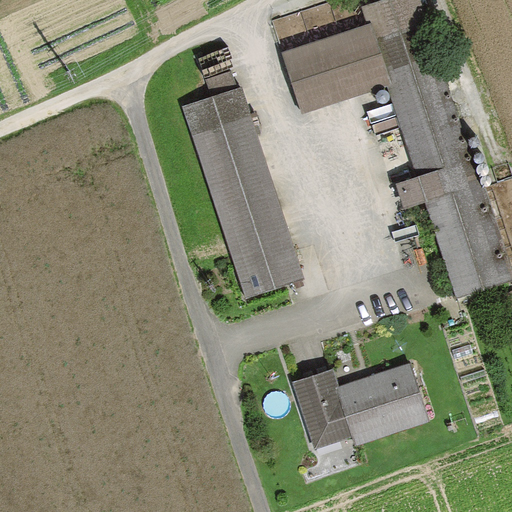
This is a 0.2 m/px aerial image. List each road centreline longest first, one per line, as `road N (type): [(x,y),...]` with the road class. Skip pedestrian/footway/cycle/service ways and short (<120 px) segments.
road 1 (track): [(263,511),(120,74)]
road 2 (track): [(252,0),(120,74),(0,123)]
